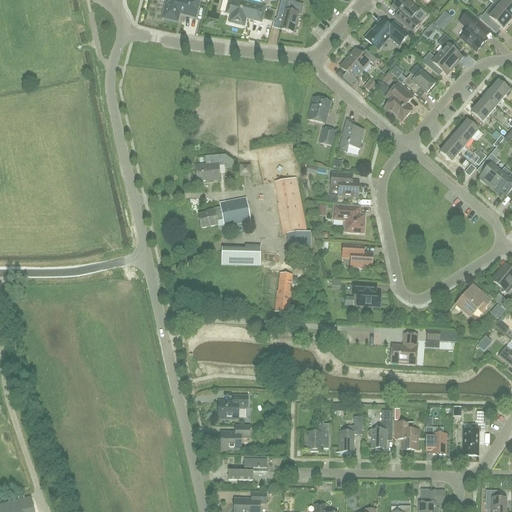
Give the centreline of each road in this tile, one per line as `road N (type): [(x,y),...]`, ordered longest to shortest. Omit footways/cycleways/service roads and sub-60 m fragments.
road 1 (residential): [(506,242),(416,297),(399,293),(378,217),(380,179),(403,148)]
road 2 (residential): [(202,511),(144,259)]
road 3 (residential): [(144,259),(108,82),(121,33)]
road 4 (residential): [(457,478),(291,474)]
road 5 (residential): [(155,39),(315,59)]
road 6 (residential): [(403,148),(482,58),(511,61)]
road 7 (residential): [(506,242),(403,148)]
road 8 (residential): [(403,148),(322,77),(315,59)]
